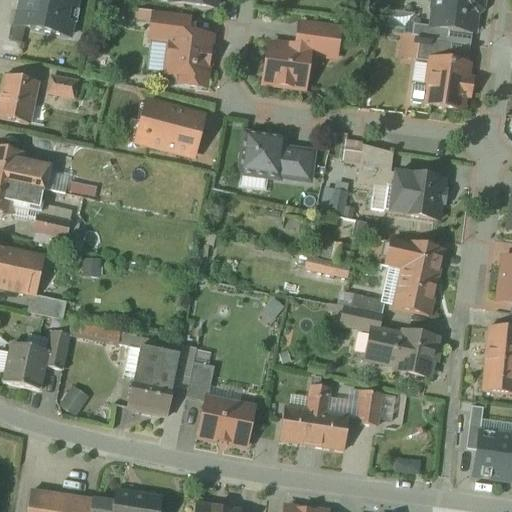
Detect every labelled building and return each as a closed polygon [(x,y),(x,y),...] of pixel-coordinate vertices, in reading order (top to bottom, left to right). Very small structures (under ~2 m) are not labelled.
[(76,0),(20,0),(15,25),(15,27),(68,39),(76,0)] [(176,0),(176,3),(172,3),(172,4),(214,10),(215,0),(176,0)] [(433,0),(432,12),(434,16),(433,29),(449,32),(452,29),(458,30),(459,31),(472,33),(474,20),(471,16),(475,13),(477,13),(480,11),(481,4),(479,1),(477,1),(475,0),(433,0)] [(189,19),(153,14),(150,36),(170,38),(171,34),(186,36),(189,19)] [(338,32),(299,27),(296,48),(309,50),(308,55),(333,58),(333,59),(334,60),(338,32)] [(472,33),(459,31),(458,30),(452,29),(449,32),(448,43),(451,44),(470,46),(472,33)] [(186,36),(171,34),(170,38),(150,36),(149,43),(169,46),(165,77),(181,79),(181,80),(187,88),(197,89),(205,83),(210,40),(186,36)] [(419,39),(403,37),(400,60),(416,62),(419,39)] [(448,43),(419,39),(416,62),(430,64),(430,63),(448,65),(451,44),(448,43)] [(470,46),(451,44),(448,65),(467,68),(470,46)] [(290,50),(268,47),(263,86),(303,92),(308,55),(309,50),(296,48),(291,48),(290,50)] [(448,65),(430,63),(430,64),(427,87),(427,88),(432,89),(429,107),(461,112),(463,98),(468,99),(471,83),(466,82),(468,68),(467,68),(448,65)] [(36,86),(4,79),(0,100),(0,121),(28,128),(36,86)] [(76,85),(50,80),(47,96),(73,101),(76,85)] [(427,87),(415,86),(415,88),(413,87),(410,103),(412,103),(412,105),(429,107),(432,89),(427,88),(427,87)] [(198,119),(152,107),(142,146),(192,159),(198,135),(194,134),(198,119)] [(284,142),(244,137),(239,176),(279,182),(279,180),(289,181),(292,153),(282,152),(284,142)] [(362,149),(345,146),(342,163),(359,165),(362,149)] [(443,184),(390,176),(392,157),(362,149),(359,165),(356,187),(392,192),(389,216),(406,218),(406,219),(438,223),(443,184)] [(22,158),(0,153),(0,184),(43,194),(46,179),(29,175),(28,178),(18,176),(22,158)] [(312,156),(292,153),(289,181),(309,184),(312,156)] [(85,182),(68,179),(64,198),(81,201),(85,182)] [(43,194),(0,184),(0,215),(10,217),(13,199),(23,202),(22,205),(40,208),(43,194)] [(341,195),(333,193),(330,209),(316,206),(315,213),(328,216),(341,219),(343,209),(338,208),(341,195)] [(67,226),(38,219),(35,234),(66,242),(67,226)] [(382,230),(355,224),(351,238),(379,244),(382,230)] [(442,253),(391,242),(385,269),(402,273),(436,281),(442,253)] [(36,260),(0,252),(0,291),(30,298),(32,298),(36,279),(32,278),(36,260)] [(511,263),(503,262),(502,275),(499,277),(499,283),(500,285),(498,303),(511,305),(511,263)] [(349,270),(325,265),(323,277),(346,282),(349,270)] [(402,273),(388,270),(380,304),(383,305),(383,306),(394,309),(402,273)] [(436,281),(402,273),(394,309),(393,312),(427,320),(436,281)] [(32,298),(30,298),(26,316),(62,324),(66,305),(32,298)] [(380,304),(352,298),(349,312),(380,319),(383,306),(383,305),(380,304)] [(349,312),(345,311),(342,325),(353,328),(353,331),(371,335),(371,334),(376,335),(380,319),(349,312)] [(511,332),(488,330),(481,395),(511,398),(511,332)] [(435,343),(403,336),(402,341),(376,335),(371,334),(371,335),(365,362),(396,369),(395,374),(427,380),(435,343)] [(69,339),(50,335),(46,355),(47,355),(44,370),(61,374),(69,339)] [(46,355),(10,347),(2,386),(39,394),(44,370),(47,355),(46,355)] [(178,358),(139,350),(126,413),(127,413),(127,412),(165,420),(164,421),(165,421),(178,358)] [(194,353),(180,350),(176,372),(190,375),(194,353)] [(213,371),(192,366),(185,402),(205,406),(206,402),(207,402),(213,371)] [(295,385),(271,381),(268,398),(292,402),(295,385)] [(57,411),(75,419),(85,397),(68,389),(57,411)] [(306,414),(283,411),(278,444),(310,449),(319,390),(310,389),(306,414)] [(348,421),(325,417),(329,392),(319,390),(310,449),(343,454),(348,421)] [(380,397),(361,394),(356,426),(376,429),(380,397)] [(207,402),(206,402),(205,406),(197,440),(215,443),(215,442),(228,445),(228,446),(245,449),(251,419),(237,416),(239,408),(207,402)] [(511,432),(478,428),(473,464),(511,469),(511,432)] [(394,474),(417,475),(417,464),(394,463),(394,474)] [(92,505),(29,495),(26,511),(91,511),(92,505)] [(131,497),(117,495),(117,496),(114,495),(112,508),(92,505),(91,511),(159,511),(161,503),(131,498),(131,497)]
